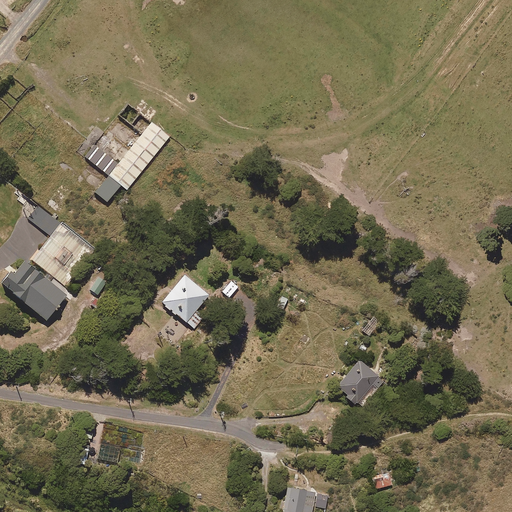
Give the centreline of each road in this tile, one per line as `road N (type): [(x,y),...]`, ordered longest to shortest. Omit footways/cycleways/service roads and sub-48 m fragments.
road 1 (unclassified): [(296,446),(0,393)]
road 2 (track): [(296,446),(353,446),(453,419),(511,415)]
